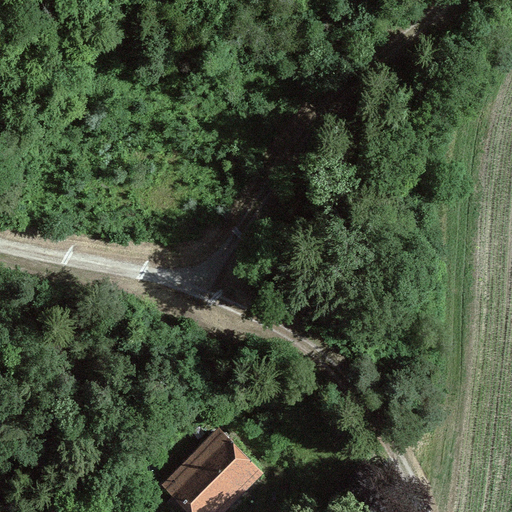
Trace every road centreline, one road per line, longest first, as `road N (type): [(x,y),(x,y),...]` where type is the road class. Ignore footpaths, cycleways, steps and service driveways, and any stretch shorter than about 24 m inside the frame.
road 1 (track): [(0,240),(204,289),(310,121),(447,0)]
road 2 (track): [(204,289),(323,359),(402,463),(423,511)]
